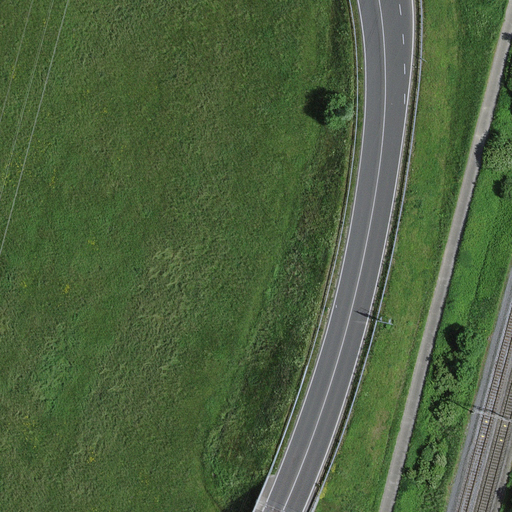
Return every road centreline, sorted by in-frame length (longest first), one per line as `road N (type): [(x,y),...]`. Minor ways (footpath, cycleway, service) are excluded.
road 1 (secondary): [(282,511),(325,399),(365,249),(387,95),(385,0)]
road 2 (track): [(387,511),(511,18)]
